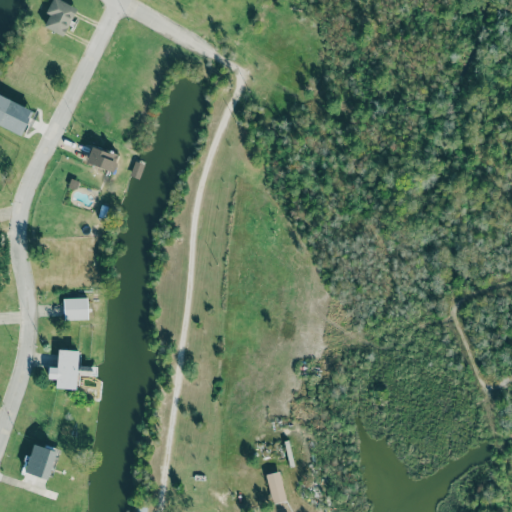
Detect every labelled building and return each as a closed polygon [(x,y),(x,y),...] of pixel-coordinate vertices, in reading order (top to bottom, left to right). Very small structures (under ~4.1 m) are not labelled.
[(44,27),(64,35),(76,7),(59,0),(51,0),(46,13),(49,15),(44,27)] [(0,125),(21,135),(33,110),(0,94),(0,125)] [(86,165),(114,170),(118,153),(90,147),(86,165)] [(63,298),(64,320),(88,319),(87,297),(63,298)] [(56,388),(76,389),(78,350),(58,349),(57,367),(48,367),(47,379),(56,379),(56,388)] [(26,474),(50,478),(55,449),(31,445),(26,474)] [(286,500),(280,471),(266,474),(272,503),(286,500)]
